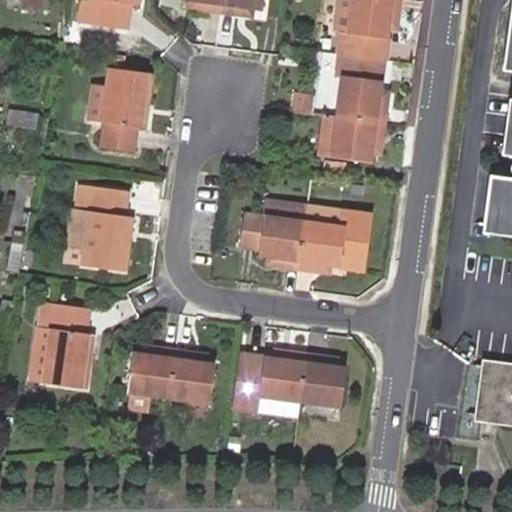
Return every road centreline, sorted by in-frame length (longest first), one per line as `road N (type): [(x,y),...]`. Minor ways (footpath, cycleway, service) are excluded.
road 1 (residential): [(402,321),(211,295),(190,282),(176,258),(203,90)]
road 2 (residential): [(446,0),(402,321)]
road 3 (residential): [(402,321),(382,511)]
